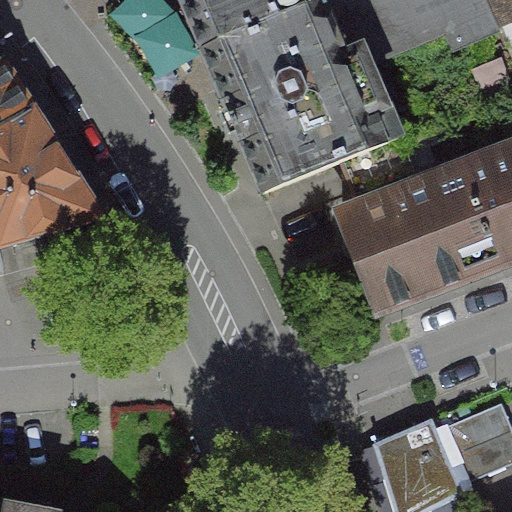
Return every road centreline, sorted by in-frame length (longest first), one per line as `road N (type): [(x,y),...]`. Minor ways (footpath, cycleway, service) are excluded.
road 1 (residential): [(0,393),(108,382),(174,362),(248,325)]
road 2 (residential): [(511,335),(287,415)]
road 3 (residential): [(38,21),(161,183)]
road 4 (residential): [(248,325),(161,183)]
